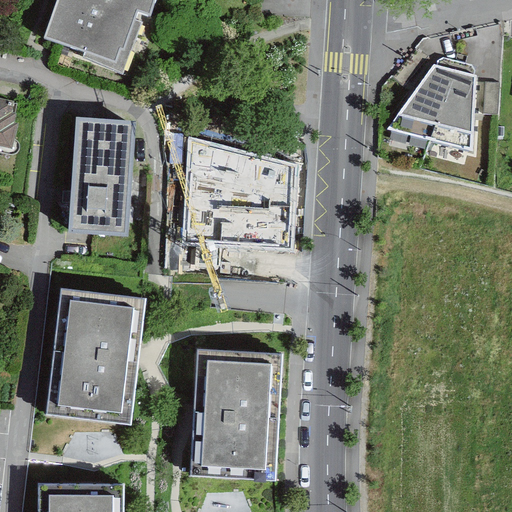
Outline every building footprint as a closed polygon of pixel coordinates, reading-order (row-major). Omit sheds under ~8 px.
[(59,0),(46,37),(128,67),(152,0),(59,0)] [(428,57),(419,49),(394,79),(403,86),(428,57)] [(431,140),(456,70),(434,65),(387,129),(431,140)] [(477,75),(456,70),(431,140),(474,152),(477,75)] [(491,84),(487,84),(485,114),(498,115),(501,85),(491,84)] [(25,105),(0,98),(0,145),(14,149),(25,105)] [(138,123),(83,120),(76,232),(132,235),(138,123)] [(298,161),(187,134),(183,248),(294,251),(298,161)] [(62,290),(48,418),(134,427),(147,298),(62,290)] [(285,359),(199,355),(193,479),(279,483),(285,359)] [(127,511),(127,482),(36,481),(36,511),(127,511)]
